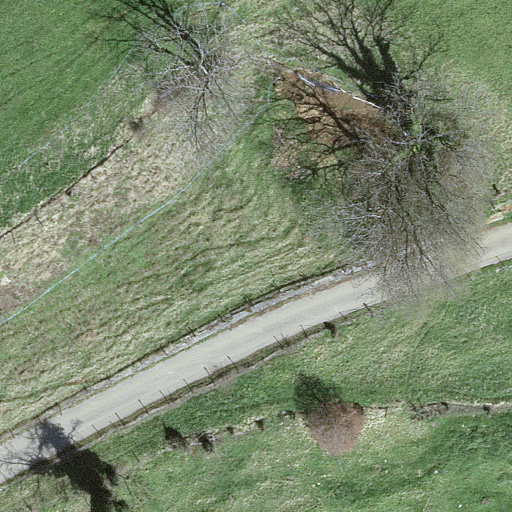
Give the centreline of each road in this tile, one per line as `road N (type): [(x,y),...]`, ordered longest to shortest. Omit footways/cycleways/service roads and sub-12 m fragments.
road 1 (track): [(511,234),(358,289),(184,368),(0,466)]
road 2 (track): [(511,373),(219,406),(0,510)]
